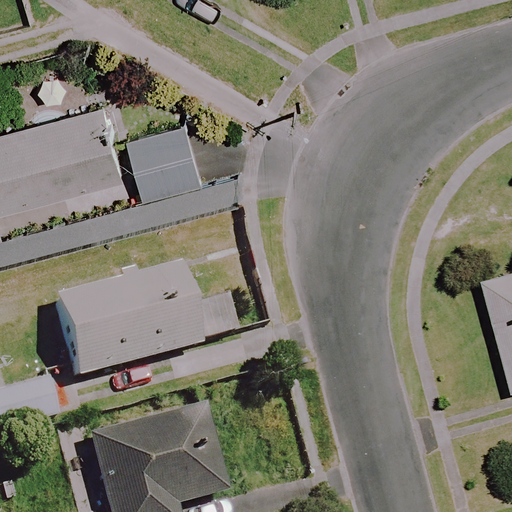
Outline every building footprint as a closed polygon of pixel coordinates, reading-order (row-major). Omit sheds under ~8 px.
[(0,135),(0,215),(46,204),(118,185),(99,110),(0,135)] [(199,187),(184,128),(124,143),(139,202),(199,187)] [(46,309),(69,388),(233,340),(219,295),(183,305),(173,272),(46,309)] [(511,279),(478,287),(505,398),(511,396),(511,279)] [(0,397),(0,435),(53,422),(44,386),(0,397)] [(221,402),(229,450),(263,443),(254,396),(221,402)] [(173,511),(218,500),(195,413),(81,443),(98,511),(173,511)] [(274,480),(267,445),(224,454),(232,489),(274,480)]
